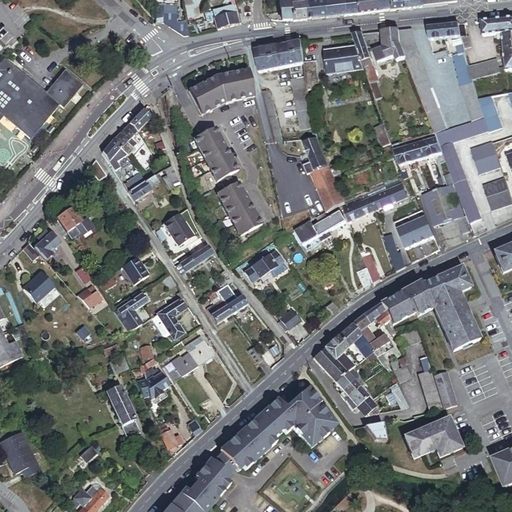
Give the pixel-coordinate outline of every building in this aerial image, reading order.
[(281,12),(267,14),(271,20),(293,20),(293,21),(309,20),(307,2),(299,3),(298,0),(280,0),(281,1),(279,2),(281,12)] [(326,18),(323,1),(323,0),(315,0),(315,1),(310,2),(312,20),(326,18)] [(344,16),(342,0),(327,0),(323,1),(326,18),(344,16)] [(357,15),(355,0),(342,0),(344,16),(357,15)] [(377,12),(375,0),(355,0),(357,15),(377,12)] [(390,10),(388,0),(375,0),(377,12),(390,10)] [(403,10),(402,0),(388,0),(390,10),(390,12),(403,10)] [(420,0),(402,0),(403,10),(421,8),(420,0)] [(163,15),(163,6),(157,6),(156,18),(163,18),(163,22),(184,37),(189,36),(186,20),(177,21),(177,12),(163,15)] [(216,31),(237,25),(233,6),(204,13),(207,23),(214,21),(216,31)] [(511,20),(482,23),(484,38),(497,36),(498,41),(503,41),(507,73),(511,72),(511,20)] [(60,26),(57,31),(61,35),(65,30),(60,26)] [(429,42),(462,38),(459,29),(458,26),(427,29),(429,42)] [(465,28),(459,29),(462,38),(464,46),(465,50),(472,48),(469,37),(467,37),(465,28)] [(411,31),(400,32),(401,47),(406,59),(425,110),(435,135),(448,131),(438,105),(415,46),(411,31)] [(406,59),(401,47),(400,32),(382,34),(384,49),(374,52),(378,64),(396,58),(398,62),(406,59)] [(380,47),(379,34),(364,35),(368,49),(380,47)] [(368,49),(364,35),(353,36),(356,47),(364,70),(374,66),(368,49)] [(302,42),(256,50),(260,73),(305,65),(305,64),(302,42)] [(364,70),(356,47),(326,51),(329,76),(359,72),(365,71),(364,70)] [(0,120),(4,116),(32,139),(61,104),(66,108),(85,85),(66,70),(48,92),(6,57),(0,64),(0,120)] [(471,69),(475,82),(502,74),(498,60),(471,69)] [(305,65),(307,75),(309,91),(321,89),(317,62),(305,64),(305,65)] [(365,71),(367,78),(372,90),(376,101),(383,99),(377,82),(380,81),(374,66),(364,70),(365,71)] [(215,79),(187,93),(200,117),(225,104),(255,97),(249,71),(215,79)] [(316,129),(309,91),(307,75),(293,78),(302,131),(316,129)] [(461,87),(472,123),(486,119),(481,101),(479,96),(475,82),(461,87)] [(271,90),(263,92),(274,143),(282,141),(271,90)] [(486,119),(491,133),(501,130),(491,99),(481,101),(486,119)] [(137,133),(151,118),(143,111),(129,125),(137,133)] [(482,225),(452,145),(488,133),(488,134),(491,133),(486,119),(472,123),(448,131),(435,135),(443,155),(447,166),(454,184),(455,186),(471,229),(482,225)] [(392,147),(383,122),(374,125),(382,150),(392,147)] [(138,144),(133,138),(137,133),(129,125),(113,142),(123,151),(127,156),(129,158),(135,151),(133,149),(138,144)] [(216,130),(192,141),(214,185),(218,183),(222,193),(215,197),(236,240),(259,229),(237,186),(233,188),(228,178),(237,174),(216,130)] [(392,147),(399,167),(443,155),(435,135),(392,147)] [(345,205),(331,171),(317,138),(303,144),(310,163),(314,171),(311,172),(323,201),(327,211),(328,213),(342,206),(345,205)] [(118,154),(123,151),(113,142),(102,154),(114,173),(120,170),(130,163),(127,159),(129,158),(127,156),(122,161),(118,154)] [(162,142),(156,144),(158,151),(165,148),(162,142)] [(503,169),(494,144),(472,152),(481,177),(503,169)] [(96,162),(89,170),(98,183),(106,177),(96,162)] [(314,171),(310,163),(303,166),(306,174),(311,172),(314,171)] [(454,184),(447,166),(442,168),(449,186),(454,184)] [(175,174),(165,180),(171,191),(180,186),(175,174)] [(126,186),(122,186),(134,203),(151,192),(149,189),(159,183),(154,176),(144,183),(140,176),(131,181),(132,182),(132,183),(132,184),(126,186)] [(511,206),(511,198),(506,181),(484,189),(492,213),(511,206)] [(392,205),(408,198),(401,182),(369,195),(370,198),(375,212),(385,208),(392,205)] [(455,186),(421,197),(432,228),(458,220),(464,235),(472,232),(471,229),(455,186)] [(375,212),(370,198),(361,203),(359,199),(345,205),(342,206),(348,223),(375,212)] [(338,209),(329,214),(332,219),(341,213),(338,209)] [(58,222),(53,224),(62,238),(66,235),(70,240),(75,237),(76,239),(93,229),(87,220),(81,224),(77,217),(73,217),(70,212),(56,220),(58,222)] [(329,232),(347,223),(341,213),(332,219),(320,226),(314,230),(322,243),(324,246),(333,241),(329,232)] [(328,213),(316,220),(320,226),(332,219),(329,214),(328,213)] [(401,243),(414,266),(423,262),(437,252),(428,230),(430,229),(423,213),(410,219),(416,235),(401,243)] [(193,237),(178,214),(163,225),(169,234),(170,233),(179,247),(193,237)] [(310,223),(294,233),(307,253),(322,243),(314,230),(310,223)] [(33,250),(39,257),(45,263),(52,256),(50,254),(60,244),(51,234),(50,235),(47,231),(38,239),(42,243),(33,250)] [(384,239),(395,274),(405,270),(401,255),(398,256),(392,237),(384,239)] [(511,243),(496,251),(494,255),(502,273),(511,268),(511,243)] [(39,257),(33,250),(28,245),(23,250),(33,262),(39,257)] [(209,247),(175,268),(181,276),(214,256),(209,247)] [(271,254),(244,271),(251,283),(269,272),(272,277),(274,278),(286,270),(283,263),(276,251),(274,252),(272,250),(269,251),(271,254)] [(367,270),(373,284),(374,287),(380,283),(368,256),(365,258),(364,255),(361,256),(367,270)] [(137,260),(121,269),(132,287),(148,278),(137,260)] [(90,280),(82,268),(76,272),(84,284),(90,280)] [(478,340),(458,293),(469,288),(462,270),(457,268),(427,281),(420,285),(418,283),(379,305),(379,306),(388,319),(393,328),(414,316),(417,318),(432,309),(451,352),(478,340)] [(373,284),(367,270),(358,274),(364,288),(373,284)] [(227,287),(233,283),(228,275),(222,279),(227,287)] [(54,288),(42,276),(27,290),(38,302),(54,288)] [(169,276),(162,281),(168,291),(176,286),(169,276)] [(113,281),(102,287),(105,292),(116,285),(113,281)] [(228,294),(237,288),(233,283),(227,287),(216,293),(220,298),(232,318),(247,308),(242,300),(238,302),(236,299),(233,301),(228,294)] [(93,288),(76,298),(86,310),(101,300),(93,288)] [(208,298),(212,303),(220,298),(216,293),(208,298)] [(142,296),(113,314),(127,334),(134,332),(138,329),(130,315),(147,304),(142,296)] [(217,327),(232,318),(220,298),(212,303),(214,307),(207,312),(217,327)] [(181,301),(157,317),(169,336),(173,342),(185,334),(175,318),(187,310),(181,301)] [(330,318),(338,312),(333,305),(324,310),(330,318)] [(383,354),(392,347),(390,344),(392,342),(388,335),(377,342),(366,328),(376,322),(380,329),(385,326),(393,336),(395,335),(393,328),(388,319),(379,306),(372,311),(366,315),(351,327),(374,353),(378,358),(393,375),(397,373),(386,361),(388,359),(383,354)] [(290,311),(287,313),(295,323),(298,321),(290,311)] [(287,313),(280,319),(289,329),(295,323),(287,313)] [(169,336),(157,317),(152,320),(163,338),(165,338),(169,336)] [(374,353),(351,327),(337,338),(347,349),(353,344),(365,359),(369,357),(374,353)] [(397,338),(402,349),(421,342),(416,330),(397,338)] [(8,345),(3,333),(0,334),(0,368),(24,357),(16,341),(8,345)] [(102,340),(99,336),(93,341),(96,345),(102,340)] [(355,366),(343,352),(347,349),(337,338),(324,350),(346,374),(351,370),(355,366)] [(198,369),(213,359),(202,340),(186,350),(190,356),(198,369)] [(143,361),(153,359),(151,346),(140,348),(143,361)] [(264,362),(255,349),(249,354),(258,366),(264,362)] [(335,384),(346,374),(324,350),(313,360),(335,384)] [(378,358),(374,353),(369,357),(373,362),(378,358)] [(127,360),(125,356),(110,363),(115,373),(128,367),(125,361),(127,360)] [(198,369),(190,356),(182,361),(181,358),(172,364),(182,379),(198,369)] [(158,363),(155,359),(142,367),(151,402),(163,395),(162,393),(169,389),(161,375),(157,377),(154,374),(151,376),(148,370),(158,363)] [(394,365),(398,372),(403,369),(399,362),(394,365)] [(415,379),(407,366),(406,367),(403,369),(398,372),(397,372),(405,385),(415,379)] [(361,390),(365,386),(351,370),(346,374),(335,384),(349,400),(361,390)] [(429,371),(418,375),(430,413),(441,409),(429,371)] [(433,377),(444,411),(457,407),(447,373),(433,377)] [(120,389),(107,395),(127,441),(141,435),(120,389)] [(278,401),(219,453),(221,455),(235,472),(237,474),(242,470),(244,473),(277,445),(274,442),(283,434),(285,437),(293,431),(311,451),(318,445),(319,445),(330,436),(329,435),(336,428),(318,408),(321,405),(308,390),(285,410),(278,401)] [(377,408),(361,390),(349,400),(357,409),(365,419),(377,408)] [(392,394),(401,412),(408,410),(397,390),(392,394)] [(357,409),(349,400),(345,402),(352,412),(357,409)] [(194,420),(186,425),(195,438),(202,432),(194,420)] [(449,420),(404,439),(414,462),(436,452),(440,460),(462,451),(449,420)] [(385,444),(383,425),(364,429),(375,444),(385,444)] [(167,429),(160,432),(168,451),(182,445),(179,438),(175,440),(172,432),(169,433),(167,429)] [(22,432),(0,443),(0,446),(15,476),(21,473),(26,481),(43,473),(38,463),(33,454),(22,432)] [(95,454),(88,447),(79,456),(86,463),(95,454)] [(38,452),(33,454),(38,463),(42,460),(38,452)] [(511,453),(493,462),(506,492),(511,489),(511,453)] [(207,511),(230,485),(227,483),(231,479),(229,477),(212,463),(210,461),(194,479),(199,482),(189,494),(185,490),(166,511),(207,511)] [(85,511),(97,511),(108,499),(100,492),(96,496),(89,490),(86,495),(81,491),(70,505),(76,511),(79,507),(83,510),(85,511)]
